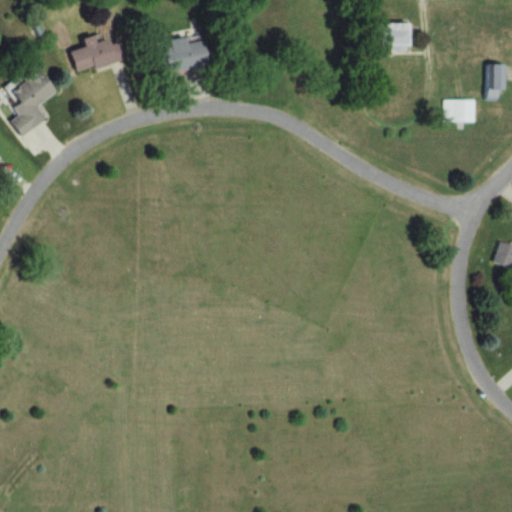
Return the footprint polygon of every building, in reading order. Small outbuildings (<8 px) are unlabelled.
[(401,25),(366,25),(366,50),(401,50),(401,25)] [(80,49),(64,53),(70,74),(118,61),(112,41),(102,44),(99,34),(77,40),(80,49)] [(158,75),(201,68),(197,37),(163,42),(164,48),(154,50),(158,75)] [(491,102),(491,92),(497,92),(497,66),(480,66),(480,102),(491,102)] [(16,138),(40,119),(31,107),(50,93),(32,68),(0,92),(0,94),(15,114),(4,122),(16,138)] [(468,124),(468,101),(438,101),(438,124),(468,124)] [(486,263),(511,271),(511,248),(493,242),(486,263)]
